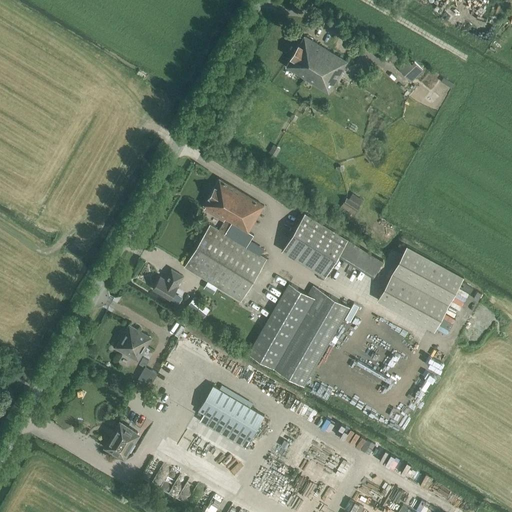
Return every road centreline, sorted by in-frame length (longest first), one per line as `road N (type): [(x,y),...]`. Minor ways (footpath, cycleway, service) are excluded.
road 1 (tertiary): [(0,461),(259,0)]
road 2 (unknown): [(420,335),(269,254),(278,214),(177,144)]
road 3 (unknown): [(154,441),(195,379),(246,396),(275,422),(231,494)]
road 4 (unknown): [(26,414),(106,463),(127,466),(154,441)]
